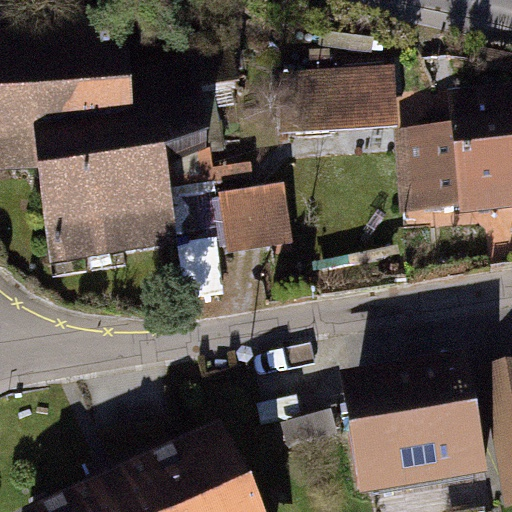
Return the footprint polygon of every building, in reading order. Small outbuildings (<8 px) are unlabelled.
[(0,41),(0,174),(36,172),(53,270),(176,252),(161,170),(205,150),(199,95),(240,91),(233,27),(186,31),(189,69),(126,78),(123,2),(63,4),(66,37),(0,41)] [(394,70),(327,74),(331,136),(398,132),(394,70)] [(327,74),(280,77),(282,138),(331,136),(327,74)] [(411,136),(417,216),(511,208),(511,102),(453,107),(455,132),(411,136)] [(284,190),(221,200),(230,255),(293,245),(284,190)] [(467,368),(340,389),(360,511),(487,491),(467,368)] [(511,511),(511,370),(482,376),(505,511),(511,511)] [(252,511),(219,440),(59,511),(252,511)]
